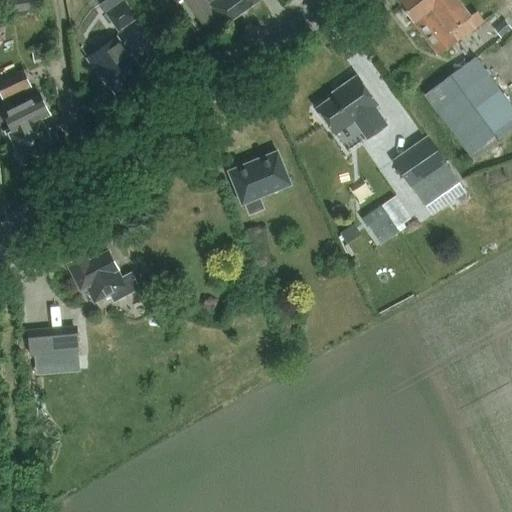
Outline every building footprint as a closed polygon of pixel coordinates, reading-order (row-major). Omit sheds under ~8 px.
[(10,0),(13,12),(36,8),(34,0),(10,0)] [(173,0),(176,3),(181,0),(185,0),(204,26),(219,16),(225,25),(242,12),(233,0),(173,0)] [(233,0),(242,12),(259,0),(233,0)] [(398,0),(398,1),(439,55),(457,41),(484,21),(477,11),(471,16),(458,0),(398,0)] [(124,1),(106,13),(119,30),(136,18),(124,1)] [(503,24),(496,30),(502,38),(503,39),(511,31),(511,26),(507,20),(503,24)] [(144,76),(131,57),(130,57),(117,38),(88,59),(101,77),(104,76),(117,95),(144,76)] [(41,47),(31,50),(33,62),(44,60),(41,47)] [(511,107),(476,57),(424,95),(472,162),(511,132),(511,107)] [(0,93),(3,99),(30,86),(21,67),(17,70),(12,61),(0,67),(0,93)] [(378,104),(357,75),(339,88),(341,91),(317,108),(335,134),(355,121),(367,139),(387,125),(374,107),(378,104)] [(50,114),(41,95),(4,113),(13,132),(10,133),(25,162),(53,148),(39,119),(50,114)] [(426,136),(392,159),(424,207),(459,183),(426,136)] [(242,205),(245,203),(249,214),(264,208),(259,198),(291,185),(278,151),(228,171),(242,205)] [(139,288),(131,273),(122,278),(109,252),(89,262),(85,255),(69,264),(81,288),(86,285),(95,302),(110,294),(114,301),(139,288)] [(30,355),(80,351),(78,330),(28,334),(30,355)]
